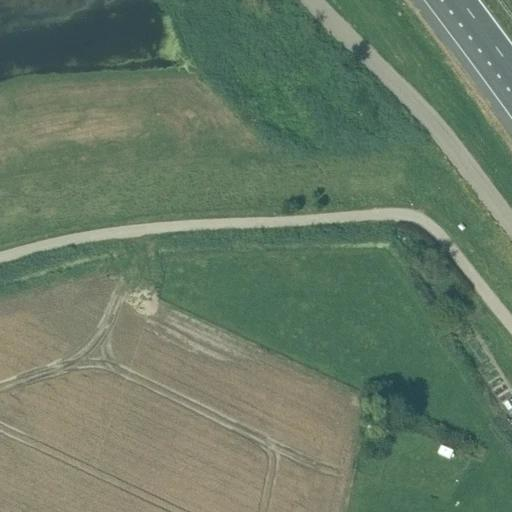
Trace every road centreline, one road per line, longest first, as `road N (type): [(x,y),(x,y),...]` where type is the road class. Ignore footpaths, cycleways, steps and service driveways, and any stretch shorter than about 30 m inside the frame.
road 1 (unclassified): [(0,260),(94,236),(390,213),(436,233),(511,328)]
road 2 (unclassified): [(511,235),(402,98),(305,0)]
